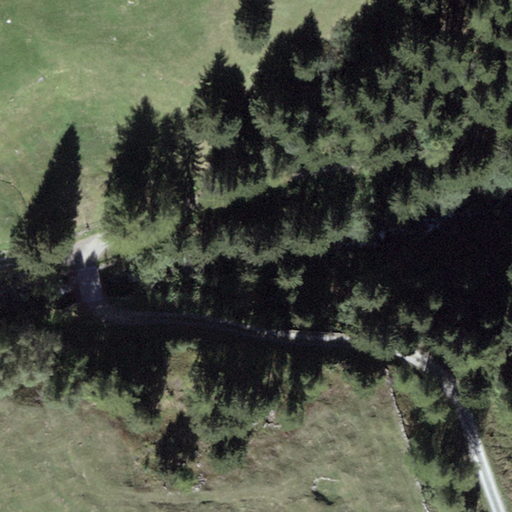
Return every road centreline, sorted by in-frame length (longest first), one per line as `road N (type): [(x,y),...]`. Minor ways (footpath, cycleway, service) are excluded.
road 1 (track): [(498,511),(462,405),(415,356),(369,341),(122,300),(72,245)]
road 2 (track): [(72,245),(299,170),(511,127)]
